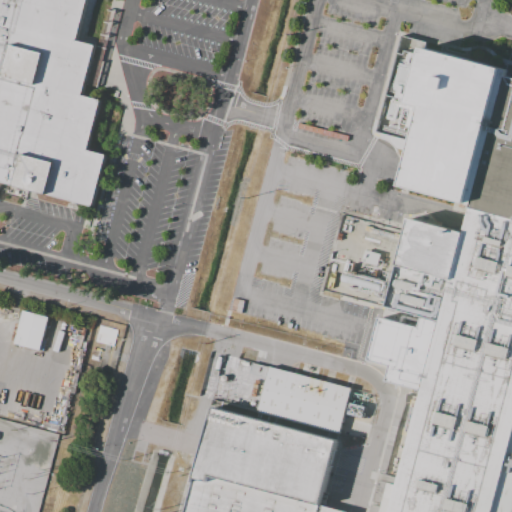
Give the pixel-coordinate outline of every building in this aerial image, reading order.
[(0,0),(0,179),(98,205),(111,153),(94,148),(107,99),(87,94),(100,44),(82,39),(93,0),(0,0)] [(389,511),(511,511),(511,84),(504,82),(507,74),(418,50),(402,111),(417,115),(402,170),(398,184),(471,204),(463,234),(407,219),(395,266),(450,280),(439,320),(421,315),(418,326),(379,315),(368,358),(391,364),(387,380),(422,389),(389,511)] [(24,311),(48,317),(39,350),(15,344),(24,311)] [(252,365),(351,390),(339,437),(256,415),(265,380),(249,376),(252,365)] [(183,511),(336,511),(320,508),(336,443),(209,410),(183,511)]
